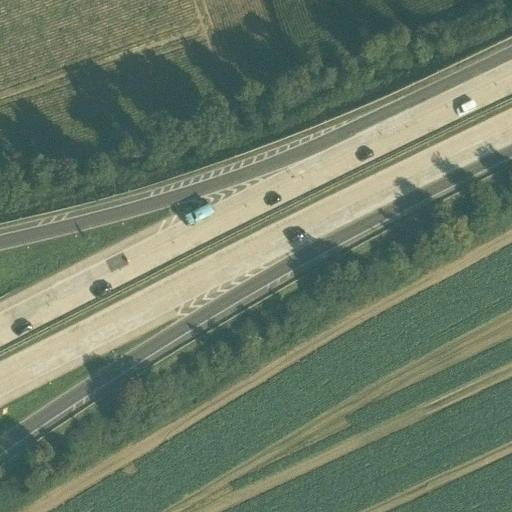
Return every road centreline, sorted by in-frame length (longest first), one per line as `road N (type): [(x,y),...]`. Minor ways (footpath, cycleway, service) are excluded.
road 1 (motorway): [(0,452),(196,324),(511,157)]
road 2 (motorway): [(0,389),(511,134)]
road 3 (motorway): [(511,88),(0,339)]
road 4 (motorway): [(511,65),(281,167),(126,219),(0,248)]
